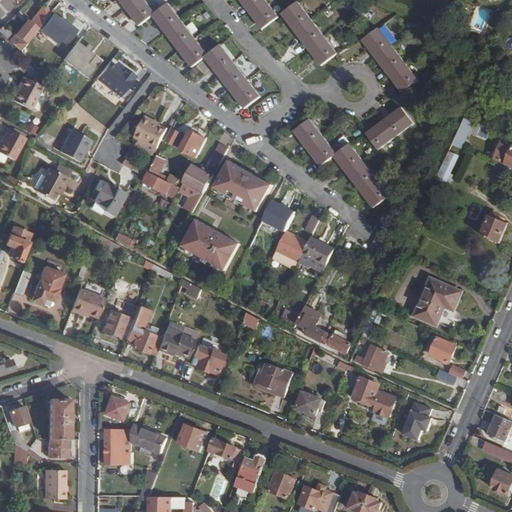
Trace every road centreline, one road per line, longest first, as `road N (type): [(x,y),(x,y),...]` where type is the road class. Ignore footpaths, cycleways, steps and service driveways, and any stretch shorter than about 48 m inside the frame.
road 1 (residential): [(411,483),(93,361)]
road 2 (residential): [(511,316),(445,469)]
road 3 (residential): [(248,138),(370,239)]
road 4 (residential): [(91,366),(89,511)]
road 5 (residential): [(299,93),(214,0)]
